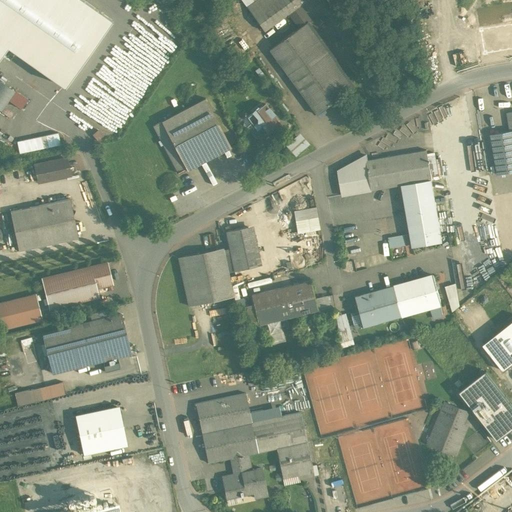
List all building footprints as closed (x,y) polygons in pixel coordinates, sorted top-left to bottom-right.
[(112,20),(82,0),(0,0),(0,59),(8,48),(64,87),(112,20)] [(242,0),(247,7),(264,29),(305,0),(242,0)] [(349,91),(302,25),(269,49),(317,114),(349,91)] [(0,110),(1,111),(15,91),(0,80),(0,110)] [(205,98),(161,121),(172,141),(186,168),(187,170),(231,147),(205,98)] [(265,104),(259,109),(257,107),(253,112),(247,117),(251,122),(246,127),(252,134),(254,135),(255,137),(257,137),(260,137),(262,136),(270,130),(271,130),(272,129),(274,132),(275,132),(274,131),(281,126),(273,114),(274,114),(269,107),(268,108),(265,104)] [(511,111),(506,113),(509,131),(490,134),(497,175),(511,172),(511,111)] [(299,131),(285,144),(295,155),(310,142),(299,131)] [(186,168),(172,141),(164,146),(178,173),(186,168)] [(368,160),(367,160),(372,190),(401,185),(431,180),(431,179),(427,154),(426,150),(368,160)] [(434,152),(427,154),(431,179),(438,178),(434,152)] [(367,155),(338,170),(342,195),(372,190),(367,160),(368,160),(367,155)] [(67,158),(35,165),(38,182),(70,175),(67,158)] [(431,180),(401,185),(410,234),(440,229),(431,180)] [(70,198),(10,211),(19,251),(78,238),(70,198)] [(296,231),(319,228),(316,205),(293,208),(296,231)] [(246,226),(226,231),(232,261),(252,256),(246,226)] [(440,229),(410,234),(412,247),(442,242),(440,229)] [(218,249),(187,255),(178,257),(188,305),(198,303),(198,304),(228,297),(234,296),(223,248),(218,249)] [(107,262),(42,279),(49,308),(98,296),(96,287),(113,283),(107,262)] [(433,275),(395,286),(403,315),(441,304),(433,275)] [(463,295),(473,293),(471,276),(455,278),(456,283),(447,284),(450,307),(465,305),(463,295)] [(311,280),(253,295),(260,324),(318,310),(311,280)] [(395,286),(365,294),(354,297),(362,326),(373,323),(403,315),(395,286)] [(35,294),(0,303),(0,319),(2,328),(41,318),(35,294)] [(347,312),(336,314),(342,346),(353,344),(347,312)] [(121,313),(42,333),(43,333),(53,372),(52,373),(131,353),(121,313)] [(511,331),(500,341),(511,356),(511,331)] [(511,405),(486,372),(461,392),(497,438),(511,426),(511,405)] [(63,383),(15,393),(18,404),(65,393),(63,383)] [(245,393),(196,403),(208,462),(232,458),(248,454),(258,452),(251,422),(245,393)] [(467,411),(446,403),(442,411),(435,428),(445,432),(448,433),(442,448),(441,449),(455,454),(467,426),(462,424),(467,411)] [(119,406),(74,415),(82,454),(126,446),(119,406)] [(300,412),(251,422),(258,452),(277,448),(307,442),(300,412)] [(307,442),(277,448),(283,477),(298,474),(299,478),(314,475),(307,442)] [(248,454),(232,458),(235,473),(222,476),(227,497),(227,494),(240,492),(241,496),(243,496),(243,494),(254,492),(255,498),(267,495),(261,468),(251,470),(248,454)] [(100,491),(67,498),(69,508),(49,511),(78,511),(103,507),(102,500),(104,501),(106,501),(108,501),(110,500),(112,498),(112,495),(112,493),(110,491),(108,490),(106,490),(104,490),(102,491),(101,493),(100,491)]
